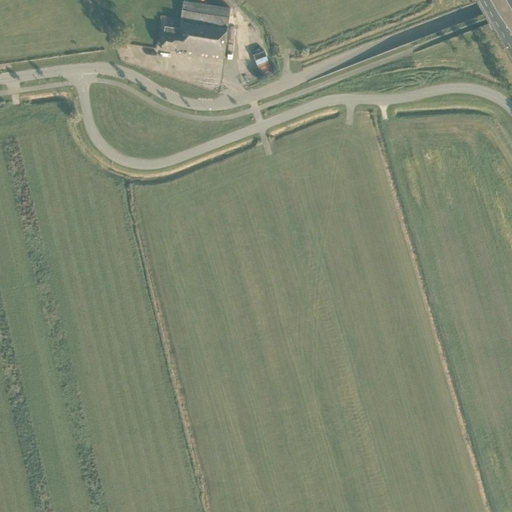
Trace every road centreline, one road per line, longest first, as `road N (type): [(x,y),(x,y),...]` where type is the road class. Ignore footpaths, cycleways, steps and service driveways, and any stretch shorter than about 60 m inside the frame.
road 1 (unclassified): [(511,110),(462,88),(339,99),(146,165),(117,158),(95,138),(82,69)]
road 2 (tertiary): [(82,69),(123,72),(188,104),(215,106),(506,0)]
